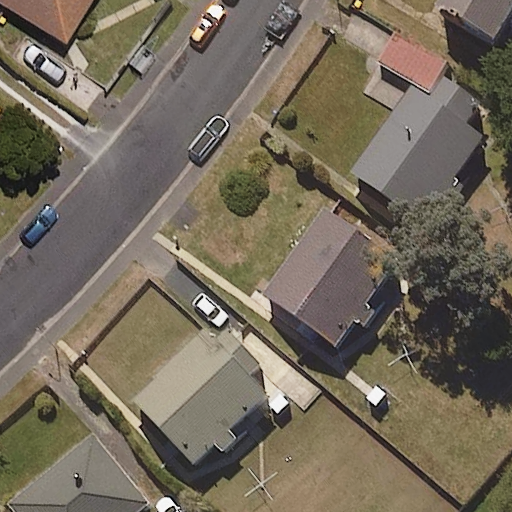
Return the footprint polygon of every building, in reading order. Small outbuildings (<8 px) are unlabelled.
[(84,0),(13,0),(65,32),(84,0)] [(511,0),(453,0),(446,13),(506,49),(511,38),(511,0)] [(449,69),(400,37),(364,93),(399,115),(359,178),(436,227),(492,139),(471,125),(486,103),(444,77),(449,69)] [(405,264),(331,211),(270,297),(345,350),(405,264)] [(277,398),(212,332),(140,404),(205,469),(277,398)] [(152,511),(158,508),(98,438),(15,508),(18,511),(152,511)]
